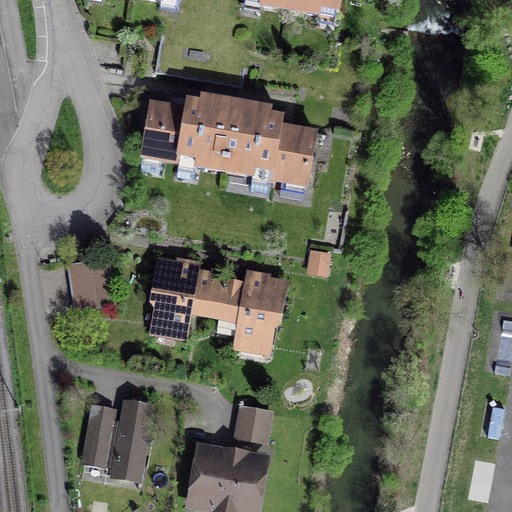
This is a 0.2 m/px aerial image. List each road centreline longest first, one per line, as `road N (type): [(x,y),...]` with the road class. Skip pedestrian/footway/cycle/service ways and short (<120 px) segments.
road 1 (residential): [(59,0),(72,55),(25,174),(38,226),(29,272),(60,511)]
road 2 (residential): [(427,511),(482,211),(511,141)]
